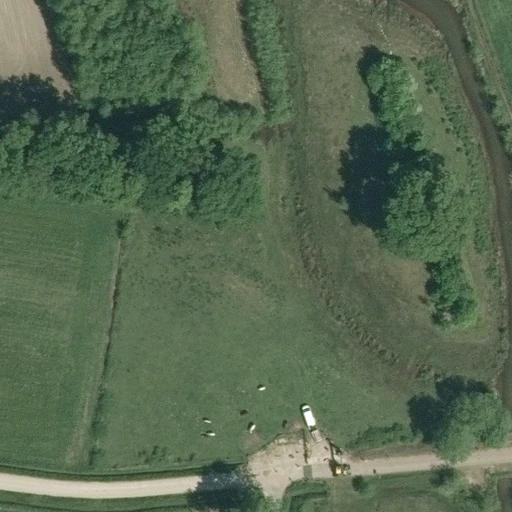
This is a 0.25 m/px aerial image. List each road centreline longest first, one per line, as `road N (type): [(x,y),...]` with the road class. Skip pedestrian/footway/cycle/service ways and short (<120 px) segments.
road 1 (track): [(278,475),(104,494),(0,484)]
road 2 (unclassified): [(511,456),(278,475)]
